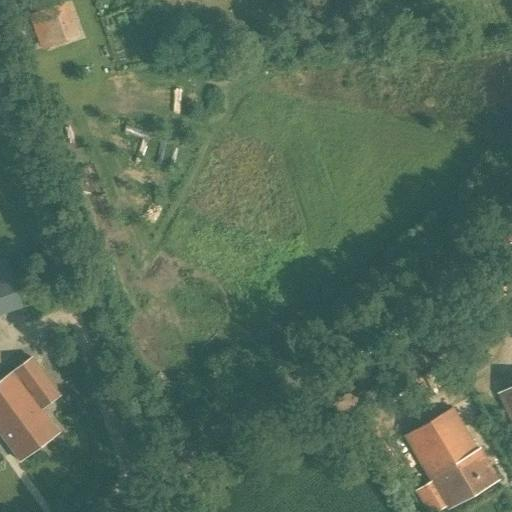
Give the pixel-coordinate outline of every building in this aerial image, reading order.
[(72,38),(60,4),(28,15),(39,49),(72,38)] [(0,315),(23,307),(6,258),(0,260),(0,315)] [(451,356),(456,353),(450,341),(431,351),(439,365),(452,358),(451,356)] [(32,358),(0,381),(0,434),(20,461),(59,433),(42,409),(60,396),(32,358)] [(511,385),(498,393),(511,421),(511,385)] [(453,408),(405,436),(447,509),(498,480),(480,448),(478,450),(453,408)] [(399,463),(387,446),(370,457),(383,474),(399,463)]
